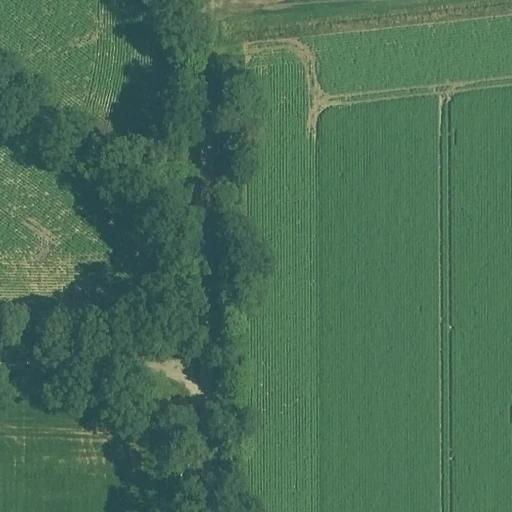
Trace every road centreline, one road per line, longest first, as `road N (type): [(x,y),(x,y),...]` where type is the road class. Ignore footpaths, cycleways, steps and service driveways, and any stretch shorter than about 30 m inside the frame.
road 1 (residential): [(194,0),(198,511)]
road 2 (track): [(0,364),(196,369)]
